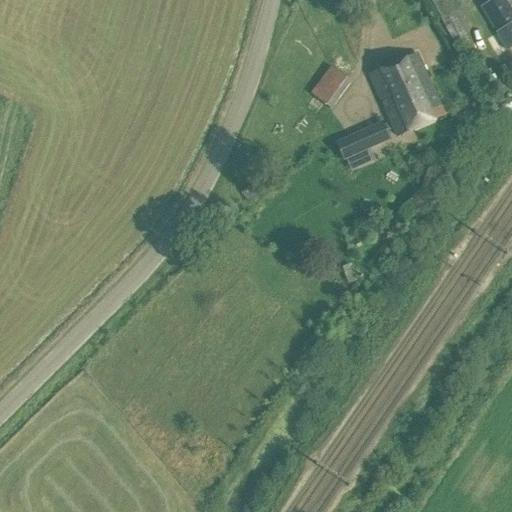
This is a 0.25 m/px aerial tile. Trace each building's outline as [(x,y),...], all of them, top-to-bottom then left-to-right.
[(402,0),(375,0),(390,28),(412,18),(402,0)] [(511,0),(491,0),(480,7),(507,51),(511,47),(511,0)] [(455,17),(462,38),(477,34),(470,12),(455,17)] [(333,40),(302,82),(326,100),(357,58),(333,40)] [(369,75),(397,137),(444,116),(416,54),(369,75)] [(350,135),(359,154),(390,140),(382,121),(350,135)] [(338,171),(344,183),(357,177),(351,164),(338,171)]
